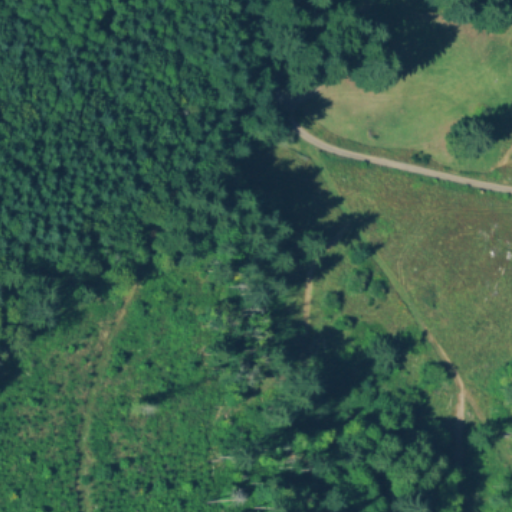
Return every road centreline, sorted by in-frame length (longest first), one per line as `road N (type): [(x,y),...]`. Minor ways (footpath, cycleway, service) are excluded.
road 1 (track): [(247,0),(263,59),(292,117),(331,147),(511,187)]
road 2 (track): [(283,99),(315,93),(369,0)]
